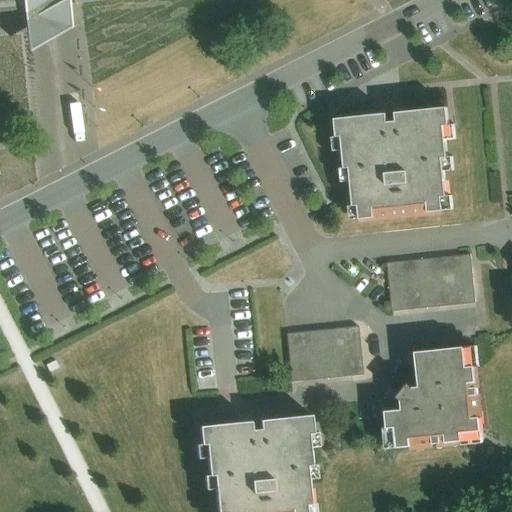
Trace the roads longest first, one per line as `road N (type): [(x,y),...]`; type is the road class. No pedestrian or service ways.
road 1 (unclassified): [(509,233),(312,252),(239,103)]
road 2 (unclassified): [(0,228),(239,103)]
road 3 (unclassified): [(239,103),(439,0)]
